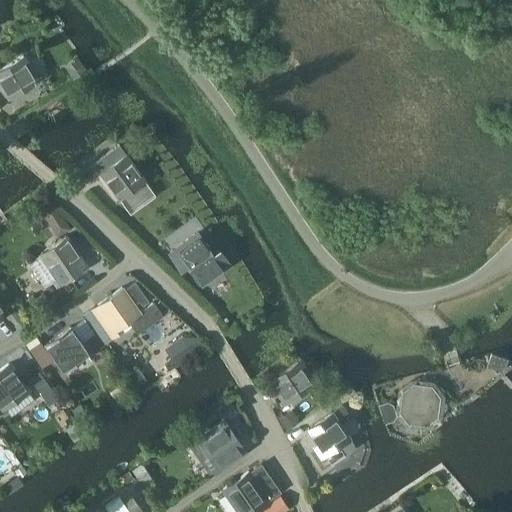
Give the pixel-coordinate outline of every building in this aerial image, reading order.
[(0,84),(8,97),(38,79),(23,54),(0,67),(0,84)] [(74,77),(86,68),(87,67),(77,55),(76,56),(65,64),(74,77)] [(118,143),(94,160),(101,170),(119,196),(130,211),(154,194),(143,178),(125,153),(118,143)] [(197,230),(170,250),(184,269),(188,267),(200,284),(229,263),(219,250),(212,255),(200,238),(202,236),(197,230)] [(39,253),(28,261),(47,286),(57,279),(60,283),(88,264),(67,232),(38,251),(39,253)] [(134,280),(125,286),(136,302),(139,300),(143,305),(148,301),(134,280)] [(92,310),(84,315),(94,330),(102,341),(112,333),(114,336),(131,324),(138,333),(163,314),(153,301),(138,312),(121,288),(98,304),(91,309),(92,310)] [(33,312),(42,305),(33,293),(24,300),(33,312)] [(0,297),(0,316),(9,310),(0,297)] [(84,343),(72,324),(44,343),(62,370),(88,353),(90,357),(96,352),(88,340),(84,343)] [(178,366),(205,348),(196,335),(185,334),(165,346),(178,366)] [(490,364),(503,369),(508,356),(494,352),(490,364)] [(285,406),(317,384),(300,358),(268,380),(285,406)] [(0,412),(2,412),(6,408),(3,405),(27,387),(9,362),(0,368),(0,412)] [(135,385),(146,378),(138,367),(128,374),(135,385)] [(403,416),(396,421),(402,430),(420,432),(421,423),(425,424),(437,415),(440,395),(432,384),(413,381),(401,390),(399,409),(399,410),(403,416)] [(225,418),(237,410),(230,399),(218,408),(225,418)] [(397,413),(393,403),(388,400),(379,403),(385,422),(394,419),(397,413)] [(333,411),(307,428),(317,444),(313,446),(322,460),(327,457),(331,463),(345,454),(339,443),(347,438),(349,437),(340,423),(339,421),(349,415),(343,405),(333,411)] [(280,417),(287,428),(299,420),(292,409),(280,417)] [(224,418),(197,437),(214,461),(210,464),(215,470),(246,449),(224,418)] [(232,481),(219,490),(221,494),(225,491),(239,511),(247,511),(268,498),(251,475),(248,470),(232,481)] [(141,511),(143,511),(126,486),(100,504),(105,511),(141,511)] [(281,493),(259,509),(260,511),(281,511),(290,506),(281,493)]
